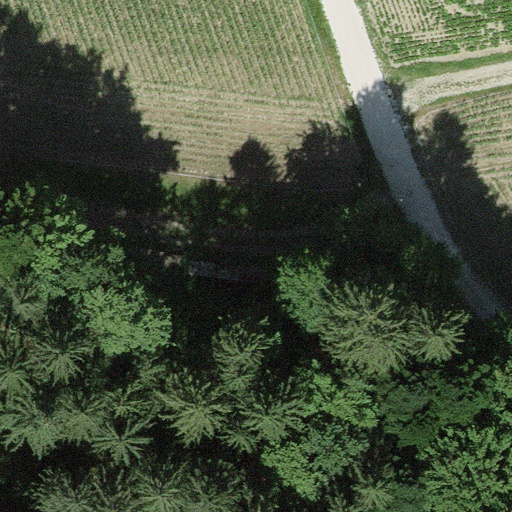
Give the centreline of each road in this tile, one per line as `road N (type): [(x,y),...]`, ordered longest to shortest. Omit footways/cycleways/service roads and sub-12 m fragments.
road 1 (track): [(511,318),(410,204),(331,0)]
road 2 (track): [(511,84),(371,106)]
